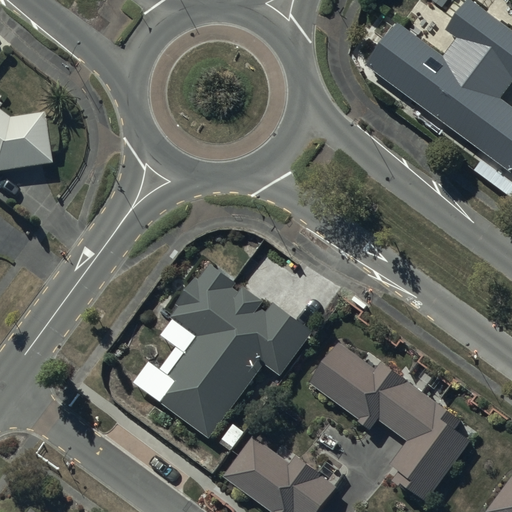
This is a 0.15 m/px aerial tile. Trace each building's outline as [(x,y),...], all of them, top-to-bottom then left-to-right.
[(511,34),(470,3),(447,35),(458,43),(445,61),(400,27),(368,70),(511,177),(511,109),(502,102),(511,88),(511,34)] [(0,101),(0,177),(50,170),(43,119),(8,123),(0,117),(0,111),(1,110),(0,110),(0,101)] [(266,307),(244,291),(240,296),(234,292),(237,288),(211,268),(200,284),(198,282),(177,311),(179,312),(171,323),(197,342),(169,380),(177,386),(162,409),(211,444),(265,369),(281,380),(314,335),(274,307),(267,316),(262,312),(266,307)] [(339,349),(309,388),(372,435),(380,424),(410,447),(391,468),(401,479),(394,484),(429,507),(472,445),(455,433),(463,423),(384,369),(378,375),(339,349)] [(256,443),(227,484),(267,511),(323,511),(338,492),(298,464),(294,470),(256,443)] [(511,511),(511,486),(492,511),(511,511)]
